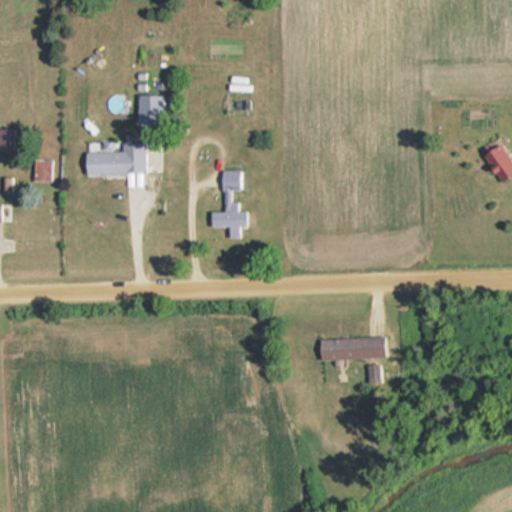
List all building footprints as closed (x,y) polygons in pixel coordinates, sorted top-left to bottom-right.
[(145,95),(145,123),(172,123),(172,95),(145,95)] [(18,130),(3,129),(2,148),(17,149),(18,130)] [(91,175),(152,174),(152,143),(129,143),(129,151),(91,151),(91,175)] [(227,212),(216,212),(216,228),(254,228),(254,211),(245,211),(245,202),(237,202),(237,190),(248,190),(248,170),(227,170),(227,212)] [(327,338),(327,360),(392,358),(391,337),(327,338)]
